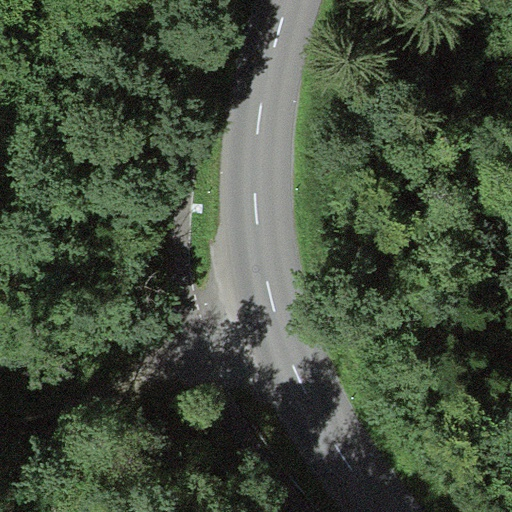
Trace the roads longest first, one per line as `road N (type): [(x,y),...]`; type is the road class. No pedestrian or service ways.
road 1 (secondary): [(395,511),(326,425),(296,372),(261,265),(255,109),(284,0)]
road 2 (track): [(0,436),(57,421),(274,318)]
